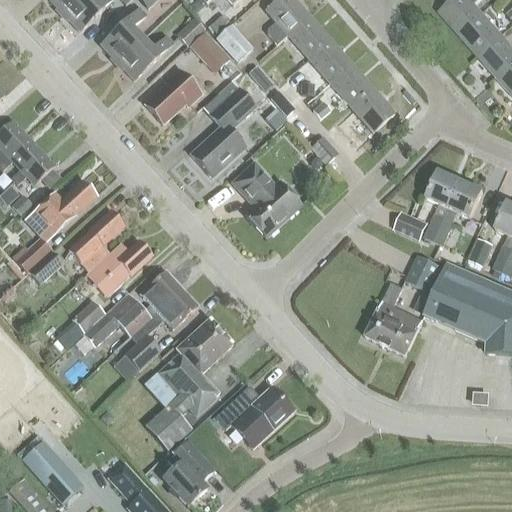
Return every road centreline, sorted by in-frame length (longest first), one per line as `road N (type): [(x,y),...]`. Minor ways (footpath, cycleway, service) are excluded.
road 1 (tertiary): [(254,302),(0,24)]
road 2 (residential): [(254,302),(451,108)]
road 3 (residential): [(367,411),(341,443),(236,511)]
road 4 (tertiary): [(367,411),(325,380),(254,302)]
road 5 (tertiary): [(511,431),(415,425),(367,411)]
road 6 (residential): [(451,108),(365,8)]
